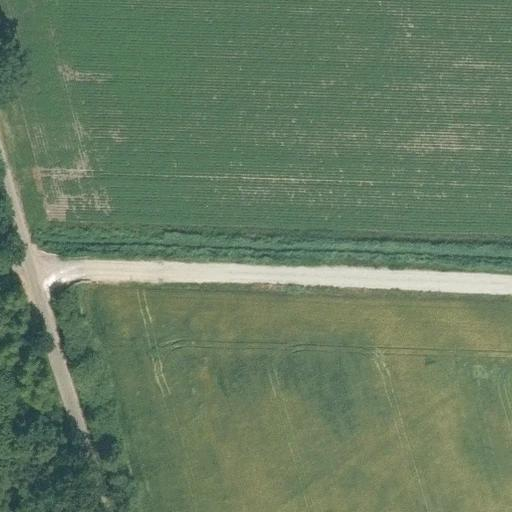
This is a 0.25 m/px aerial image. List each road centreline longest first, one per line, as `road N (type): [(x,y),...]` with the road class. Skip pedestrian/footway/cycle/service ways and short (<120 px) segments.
road 1 (unclassified): [(14,270),(511,287)]
road 2 (unclassified): [(86,511),(14,270)]
